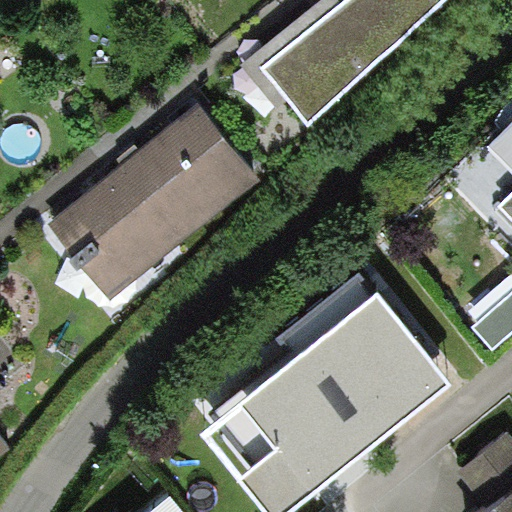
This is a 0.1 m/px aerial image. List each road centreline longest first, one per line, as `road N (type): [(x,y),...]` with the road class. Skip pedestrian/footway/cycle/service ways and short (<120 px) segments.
road 1 (residential): [(511,19),(201,295),(34,487),(23,511)]
road 2 (residential): [(511,345),(313,511)]
